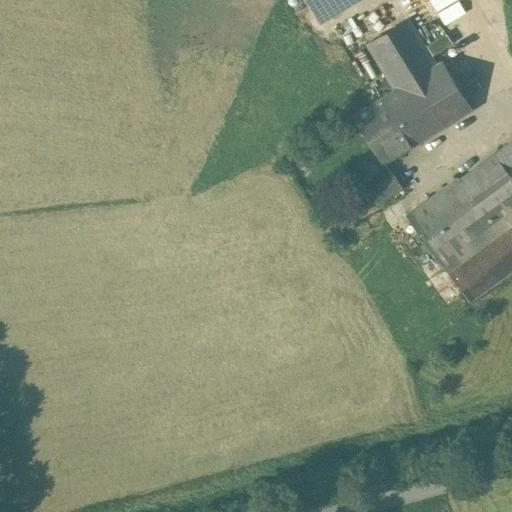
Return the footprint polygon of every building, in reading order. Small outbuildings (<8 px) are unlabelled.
[(305,0),(319,23),(356,0),(305,0)] [(405,23),(365,47),(392,93),(395,91),(423,137),(470,109),(442,63),(432,69),(405,23)] [(427,46),(433,54),(449,42),(443,34),(427,46)] [(381,163),(423,137),(395,91),(392,93),(353,117),(381,163)] [(455,178),(404,216),(445,273),(511,223),(511,140),(458,181),(455,178)] [(392,171),(368,187),(380,203),(403,187),(392,171)]
